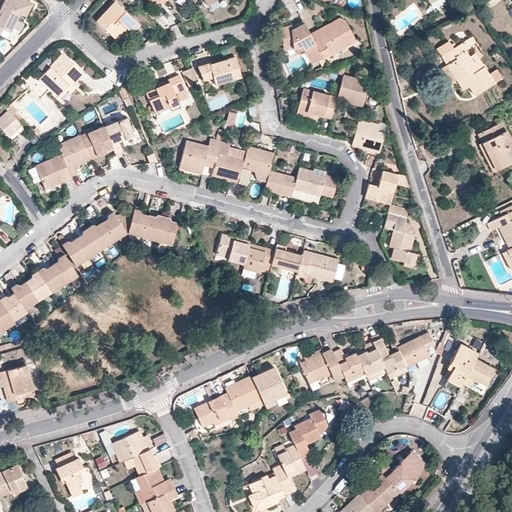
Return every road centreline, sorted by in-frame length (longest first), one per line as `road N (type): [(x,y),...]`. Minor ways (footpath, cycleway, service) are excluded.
road 1 (residential): [(344,231),(156,182),(115,179),(77,198),(0,263)]
road 2 (residential): [(376,0),(389,76),(453,300)]
road 3 (residential): [(252,38),(263,47),(275,130),(354,164),(359,181),(344,231)]
road 4 (residential): [(65,21),(100,54),(130,60),(252,38)]
road 5 (residential): [(154,392),(316,319)]
road 6 (residential): [(305,511),(372,432),(398,424),(439,439)]
road 7 (residential): [(0,439),(154,392)]
road 8 (residential): [(154,392),(204,511)]
